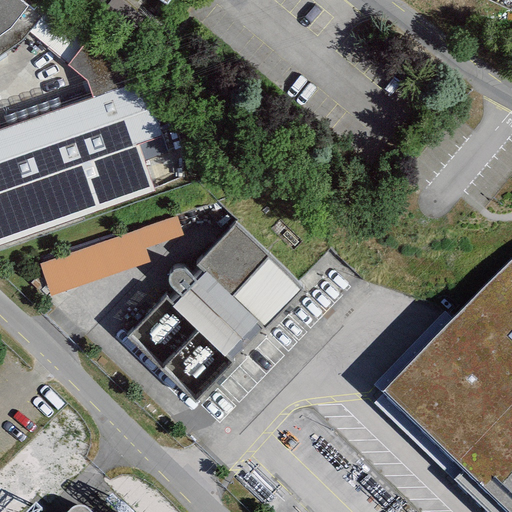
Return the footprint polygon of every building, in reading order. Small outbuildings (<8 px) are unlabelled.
[(0,0),(0,30),(9,25),(30,3),(26,0),(0,0)] [(45,17),(34,31),(64,53),(75,39),(45,17)] [(0,237),(158,185),(143,140),(166,129),(149,76),(0,123),(0,237)] [(40,259),(50,289),(191,240),(185,214),(40,259)] [(127,332),(194,394),(301,283),(239,215),(197,256),(204,263),(195,275),(185,262),(179,260),(172,262),(166,267),(166,276),(179,291),(172,298),(167,290),(127,332)] [(511,511),(511,258),(374,394),(491,511),(511,511)] [(111,511),(107,509),(102,503),(96,503),(91,506),(84,511),(111,511)]
